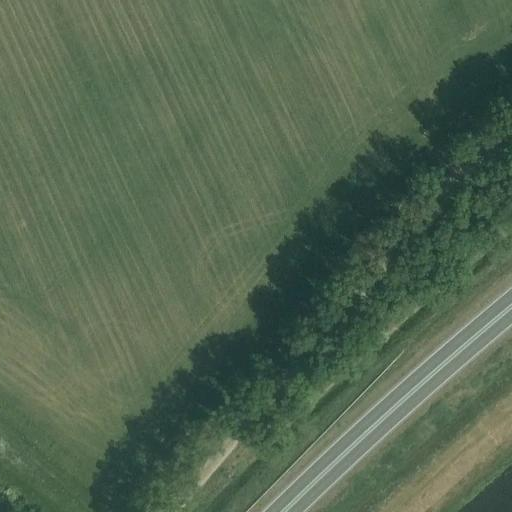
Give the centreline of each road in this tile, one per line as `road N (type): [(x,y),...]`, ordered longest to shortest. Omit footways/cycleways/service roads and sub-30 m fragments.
road 1 (unclassified): [(170,511),(465,166),(511,129)]
road 2 (trunk): [(287,511),(511,307)]
